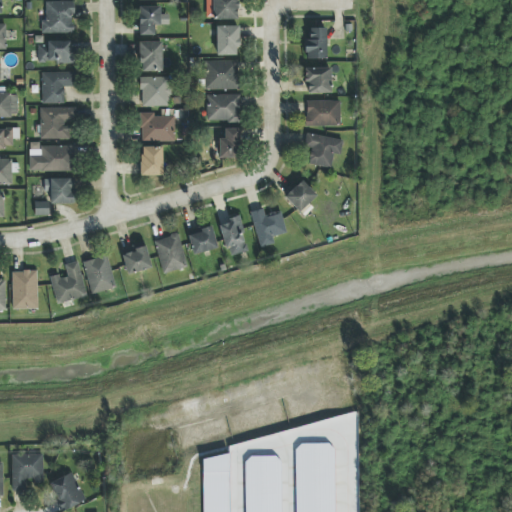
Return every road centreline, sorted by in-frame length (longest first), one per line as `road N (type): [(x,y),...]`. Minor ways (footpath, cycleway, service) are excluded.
road 1 (residential): [(268,167),(260,178),(68,233),(0,241)]
road 2 (residential): [(110,0),(113,219)]
road 3 (residential): [(273,0),(276,156),(268,167)]
